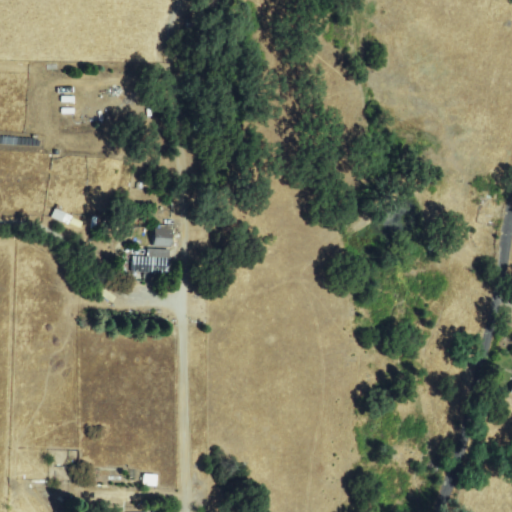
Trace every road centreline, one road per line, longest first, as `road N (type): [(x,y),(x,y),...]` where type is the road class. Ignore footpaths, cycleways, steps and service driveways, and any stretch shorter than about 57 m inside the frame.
road 1 (residential): [(195,511),(179,0)]
road 2 (tertiary): [(511,195),(460,437),(433,511)]
road 3 (residential): [(0,100),(177,99)]
